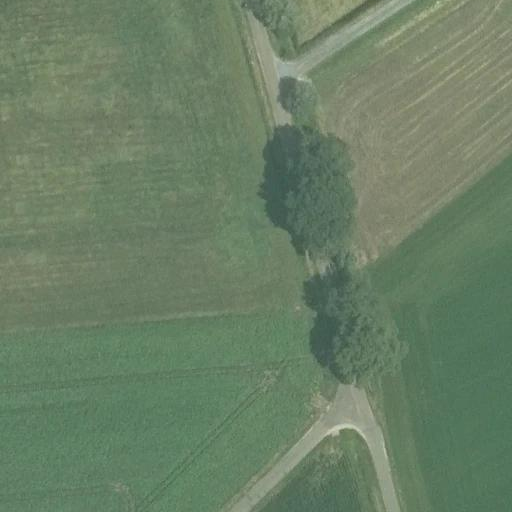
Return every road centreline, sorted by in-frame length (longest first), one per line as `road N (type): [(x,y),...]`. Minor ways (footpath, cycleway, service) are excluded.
road 1 (unclassified): [(360,390),(235,0)]
road 2 (unclassified): [(238,511),(360,390)]
road 3 (unclassified): [(393,511),(360,390)]
